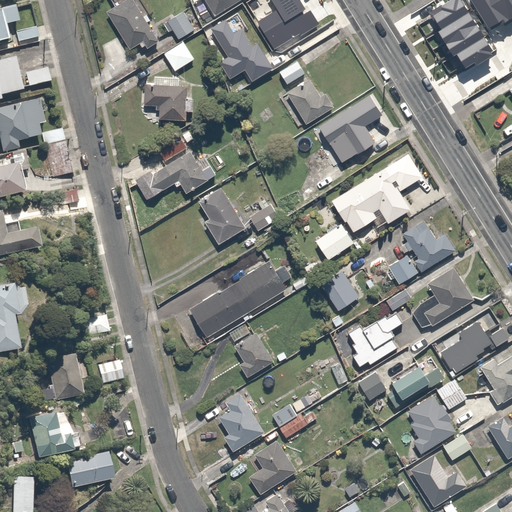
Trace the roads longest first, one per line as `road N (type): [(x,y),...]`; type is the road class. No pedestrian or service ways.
road 1 (residential): [(194,511),(162,439),(57,0)]
road 2 (secondary): [(350,0),(511,265)]
